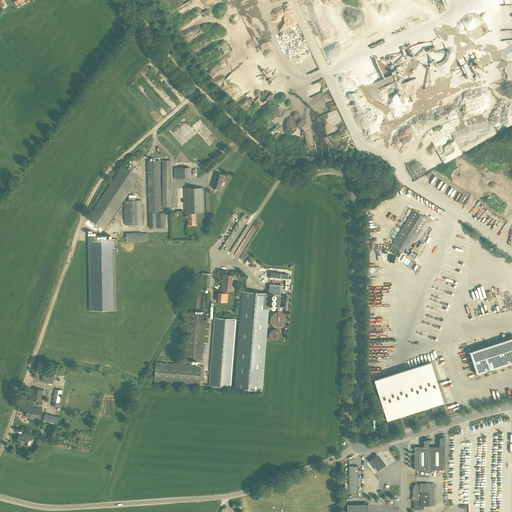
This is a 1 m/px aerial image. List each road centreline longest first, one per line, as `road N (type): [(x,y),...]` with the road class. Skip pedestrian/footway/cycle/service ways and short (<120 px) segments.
road 1 (unclassified): [(354,446),(347,429),(357,393),(352,184),(329,170),(286,171),(196,92),(156,48),(128,0)]
road 2 (unclassified): [(334,459),(224,496),(62,507),(0,496)]
road 3 (track): [(32,361),(99,180),(196,92)]
